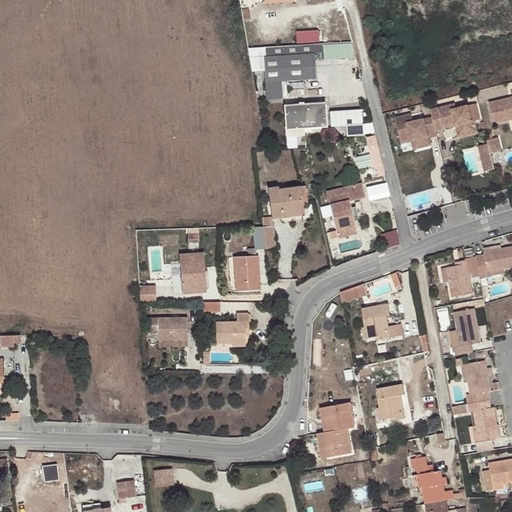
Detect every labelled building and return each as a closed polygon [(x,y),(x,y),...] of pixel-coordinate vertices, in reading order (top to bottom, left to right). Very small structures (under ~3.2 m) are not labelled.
[(265,99),(281,98),(280,82),(315,80),(313,44),(265,47),(265,57),(262,57),(265,99)] [(511,96),(489,102),(494,123),(511,118),(511,96)] [(326,127),(324,97),(283,100),(285,136),(297,135),(297,129),(326,127)] [(454,104),(430,110),(432,117),(435,131),(443,129),(442,125),(458,121),(462,136),(477,132),(474,120),(471,121),(467,105),(455,109),(454,104)] [(435,131),(432,117),(413,122),(411,114),(395,118),(400,140),(412,137),(415,138),(417,148),(431,145),(429,137),(437,135),(435,131)] [(442,125),(443,129),(455,126),(458,137),(462,136),(458,121),(442,125)] [(366,136),(374,170),(384,168),(376,134),(366,136)] [(412,137),(400,140),(401,143),(411,140),(413,149),(417,148),(415,138),(412,137)] [(498,137),(488,139),(490,150),(491,153),(501,150),(498,137)] [(485,171),(495,168),(491,153),(490,150),(480,153),(485,171)] [(336,237),(355,233),(352,219),(357,218),(355,207),(349,208),(348,202),(365,198),(362,184),(344,188),(346,194),(327,199),(335,231),(328,233),(329,238),(336,236),(336,237)] [(267,189),(271,217),(271,219),(272,219),(281,218),(282,222),(302,220),(300,206),(304,206),(301,187),(279,190),(278,187),(267,189)] [(346,194),(344,188),(326,192),(327,199),(346,194)] [(271,217),(261,218),(262,227),(273,226),(272,219),(271,219),(271,217)] [(273,226),(262,227),(265,250),(275,247),(273,226)] [(265,250),(262,227),(252,227),(254,249),(248,249),(248,257),(233,258),(236,291),(260,290),(258,256),(256,256),(256,250),(265,250)] [(397,228),(381,233),(385,247),(401,243),(397,228)] [(198,243),(198,234),(187,234),(187,243),(198,243)] [(484,255),(476,256),(476,257),(480,278),(488,276),(488,271),(503,269),(511,267),(511,246),(501,249),(484,252),(484,255)] [(472,280),(480,279),(480,278),(476,257),(465,259),(465,261),(458,262),(459,266),(455,267),(445,268),(448,281),(451,297),(472,294),(468,275),(471,274),(472,280)] [(197,278),(196,259),(191,259),(192,263),(180,264),(183,293),(195,292),(193,278),(197,278)] [(156,300),(155,284),(137,285),(138,301),(156,300)] [(363,285),(339,293),(341,305),(367,295),(363,285)] [(219,311),(219,302),(201,302),(201,311),(219,311)] [(367,339),(375,337),(379,337),(380,340),(401,336),(399,325),(388,328),(386,316),(389,315),(388,305),(361,310),(367,339)] [(453,356),(472,352),(471,345),(480,343),(473,310),(453,313),(457,331),(449,333),(453,356)] [(236,313),(236,321),(216,322),(216,344),(245,343),(245,331),(248,331),(248,314),(236,313)] [(194,344),(194,322),(186,322),(186,317),(157,318),(158,340),(186,339),(186,344),(194,344)] [(0,344),(20,344),(20,334),(0,334),(0,344)] [(466,396),(468,404),(489,400),(488,392),(490,391),(485,361),(457,366),(460,382),(467,381),(469,395),(466,396)] [(56,366),(51,366),(42,366),(43,386),(47,385),(47,390),(48,398),(62,397),(73,397),(71,376),(58,376),(56,366)] [(371,375),(369,367),(355,370),(357,377),(371,375)] [(395,417),(396,421),(404,419),(399,396),(404,395),(402,386),(376,390),(381,420),(390,419),(395,417)] [(489,400),(468,404),(469,413),(473,413),(475,427),(468,428),(471,443),(500,439),(493,408),(490,409),(489,400)] [(349,404),(327,408),(331,432),(324,433),(328,457),(351,453),(346,428),(354,427),(349,404)] [(331,432),(327,408),(319,409),(324,433),(331,432)] [(328,457),(324,433),(316,434),(321,459),(328,457)] [(444,440),(444,435),(430,438),(431,446),(440,446),(439,441),(444,440)] [(422,488),(424,504),(446,501),(443,484),(447,484),(446,478),(442,478),(441,471),(433,473),(432,465),(427,466),(425,458),(411,460),(412,469),(416,468),(417,476),(419,475),(422,488)] [(511,458),(488,463),(493,486),(511,482),(511,458)] [(154,470),(156,487),(174,484),(172,468),(154,470)] [(414,490),(422,488),(419,475),(417,476),(412,476),(414,490)] [(135,498),(133,481),(117,483),(119,500),(123,499),(135,498)] [(454,500),(466,498),(465,491),(453,494),(454,500)] [(446,501),(424,504),(425,511),(456,511),(456,510),(448,511),(447,501),(446,501)]
